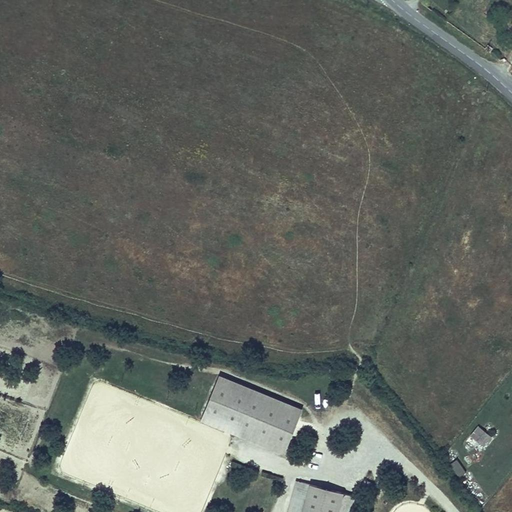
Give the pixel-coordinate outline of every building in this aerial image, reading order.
[(303,409),(219,376),(201,421),(285,454),(303,409)] [(348,419),(354,407),(338,400),(333,412),(348,419)] [(378,430),(384,414),(365,407),(359,423),(378,430)] [(478,428),(470,439),(485,449),(493,439),(478,428)] [(334,511),(341,485),(307,476),(298,511),(334,511)]
